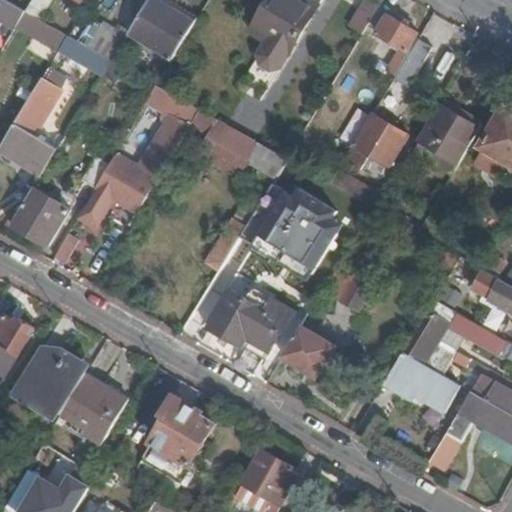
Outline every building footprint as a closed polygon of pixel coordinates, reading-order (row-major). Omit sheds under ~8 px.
[(22,10),(3,0),(0,0),(0,21),(11,28),(22,10)] [(79,0),(30,0),(24,11),(38,19),(49,0),(77,0),(79,1),(79,0)] [(192,23),(154,0),(146,0),(124,37),(126,38),(119,49),(125,53),(134,38),(170,59),(192,23)] [(168,0),(154,0),(192,23),(196,17),(168,0)] [(264,0),(247,29),(289,53),(314,11),(295,0),(264,0)] [(375,0),(370,0),(353,29),(361,34),(380,3),(375,0)] [(82,12),(73,8),(60,31),(68,35),(79,17),(82,12)] [(393,73),(390,77),(393,79),(417,39),(414,37),(417,32),(387,15),(376,33),(398,47),(385,68),(393,73)] [(79,17),(68,35),(110,59),(124,37),(102,24),(99,29),(79,17)] [(53,28),(47,39),(61,47),(62,45),(68,35),(60,31),(53,28)] [(289,53),(247,29),(238,43),(240,53),(271,71),(280,68),(289,53)] [(84,74),(89,66),(102,74),(110,60),(110,59),(68,35),(62,45),(71,51),(64,62),(84,74)] [(432,48),(417,39),(393,79),(407,88),(432,48)] [(67,80),(48,68),(0,144),(0,152),(39,176),(56,148),(33,134),(67,80)] [(156,85),(146,101),(189,126),(191,123),(200,109),(199,109),(156,85)] [(461,112),(443,102),(421,139),(451,157),(443,168),(450,172),(476,131),(457,118),(461,112)] [(482,146),(511,163),(511,112),(505,108),(482,146)] [(238,179),(248,162),(274,177),(285,158),(242,133),(200,109),(191,123),(206,132),(205,138),(196,155),(238,179)] [(461,112),(457,118),(476,131),(480,124),(461,112)] [(406,135),(371,114),(343,159),(360,169),(368,154),(388,166),(406,135)] [(421,139),(414,151),(443,168),(451,157),(421,139)] [(109,162),(93,188),(134,213),(157,177),(116,151),(109,162)] [(95,153),(79,179),(93,188),(109,162),(95,153)] [(338,168),(329,182),(372,206),(381,193),(338,168)] [(291,194),(271,182),(264,193),(241,233),(240,235),(286,262),(289,257),(313,271),(336,230),(327,225),(337,207),(297,184),(291,194)] [(231,216),(203,261),(217,270),(220,265),(240,235),(241,233),(264,193),(254,187),(235,218),(231,216)] [(68,211),(31,189),(10,223),(47,245),(68,211)] [(425,218),(416,213),(408,227),(417,232),(425,218)] [(69,266),(80,238),(68,234),(57,261),(69,266)] [(450,250),(441,264),(451,270),(460,256),(450,250)] [(470,286),(511,309),(511,284),(502,279),(501,280),(481,268),(470,286)] [(354,276),(344,269),(331,289),(342,296),(354,276)] [(359,306),(371,286),(354,276),(342,296),(339,300),(354,309),(357,305),(359,306)] [(259,359),(282,322),(296,331),(300,324),(309,309),(296,301),(291,308),(274,297),(265,311),(230,290),(207,327),(259,359)] [(450,322),(427,309),(401,350),(444,374),(454,355),(436,344),(450,322)] [(0,320),(0,382),(34,329),(17,318),(14,322),(3,315),(0,320)] [(461,328),(450,322),(436,344),(454,355),(457,350),(459,351),(467,336),(511,360),(511,343),(496,334),(468,318),(461,328)] [(315,377),(335,346),(300,324),(296,331),(281,355),(315,377)] [(30,406),(47,409),(60,418),(85,376),(73,369),(77,362),(58,350),(53,358),(42,351),(14,396),(30,406)] [(414,397),(444,415),(461,385),(444,374),(401,350),(381,384),(411,401),(414,397)] [(457,350),(454,355),(444,374),(461,385),(476,361),(459,351),(457,350)] [(493,380),(481,373),(471,390),(484,397),(493,380)] [(85,376),(60,418),(56,424),(97,451),(127,402),(85,376)] [(511,390),(493,380),(484,397),(511,413),(511,390)] [(471,390),(470,390),(431,455),(446,464),(473,418),(511,441),(511,413),(484,397),(471,390)] [(150,442),(152,443),(142,459),(181,482),(216,423),(202,414),(203,413),(181,400),(180,401),(173,397),(162,415),(166,418),(150,442)] [(390,413),(380,407),(369,426),(422,456),(433,438),(413,426),(420,413),(397,400),(390,413)] [(257,508),(265,495),(275,502),(295,470),(263,451),(236,495),(257,508)] [(74,511),(88,489),(68,476),(58,492),(39,481),(20,511),(74,511)] [(125,511),(108,502),(102,511),(125,511)] [(176,511),(162,502),(155,511),(176,511)]
